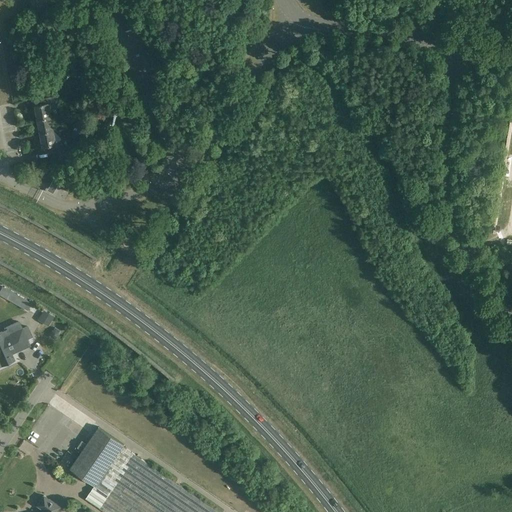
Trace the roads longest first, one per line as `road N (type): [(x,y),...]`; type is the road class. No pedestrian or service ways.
road 1 (primary): [(333,511),(218,382),(0,236)]
road 2 (unclassified): [(285,0),(313,27),(511,54)]
